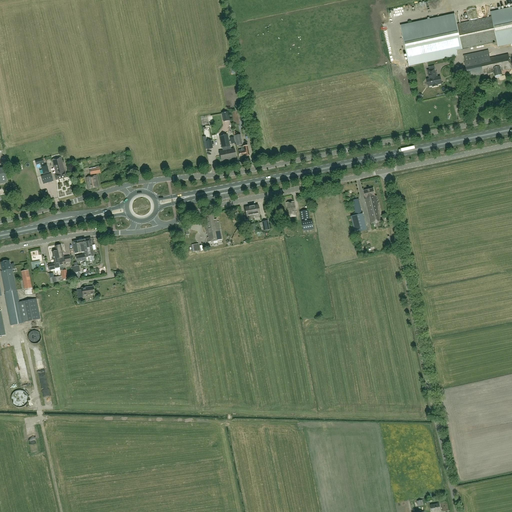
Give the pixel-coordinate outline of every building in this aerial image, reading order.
[(462,49),(497,42),(498,46),(511,42),(511,7),(491,13),(492,17),(457,24),(455,15),(401,26),(409,65),(457,55),(456,51),(458,50),(462,49)] [(484,74),(484,75),(494,73),(495,76),(496,78),(501,77),(500,75),(502,75),(501,71),(511,69),(508,54),(490,58),(488,50),(464,56),(468,77),(484,74)] [(427,80),(428,87),(432,86),(433,87),(438,86),(438,85),(442,84),(440,77),(436,78),(435,73),(436,73),(435,68),(427,70),(428,74),(430,79),(427,80)] [(223,151),(219,152),(221,161),(230,159),(227,147),(230,146),(228,138),(227,135),(224,135),(220,136),(221,140),(220,140),(223,151)] [(230,146),(227,147),(230,159),(236,158),(234,148),(231,149),(231,146),(230,146)] [(248,146),(241,147),(242,150),(239,150),(240,156),(245,155),(245,156),(250,155),(248,146)] [(61,157),(52,160),(56,174),(55,175),(57,180),(67,177),(65,172),(61,157)] [(96,167),(89,169),(90,175),(100,173),(99,166),(95,166),(96,167)] [(43,184),(53,181),(51,174),(41,176),(43,184)] [(86,178),(88,189),(99,187),(96,175),(86,178)] [(377,196),(375,196),(373,188),(364,191),(366,199),(365,199),(371,224),(381,222),(380,218),(382,217),(377,196)] [(367,230),(359,199),(352,200),(356,215),(351,216),(356,233),(367,230)] [(294,201),(286,203),(288,217),(296,216),(294,201)] [(254,206),(251,206),(254,218),(260,217),(260,213),(258,205),(254,206)] [(254,218),(251,206),(249,207),(245,208),(246,216),(247,219),(254,218)] [(309,210),(300,212),(301,220),(310,219),(309,210)] [(222,240),(219,226),(218,222),(217,222),(216,220),(214,220),(213,214),(204,215),(206,225),(204,225),(206,235),(208,234),(209,237),(207,238),(208,242),(222,240)] [(268,220),(262,222),(263,231),(270,230),(268,220)] [(302,221),(304,231),(314,229),(312,220),(302,221)] [(84,252),(85,254),(75,256),(77,262),(86,260),(86,259),(85,258),(94,256),(91,238),(83,240),(84,245),(83,245),(84,252)] [(73,242),(75,254),(84,252),(83,245),(84,245),(83,240),(73,242)] [(67,253),(64,253),(64,256),(72,255),(71,244),(66,244),(67,253)] [(58,258),(60,266),(63,265),(62,262),(65,262),(65,263),(71,262),(70,256),(63,258),(61,245),(56,246),(56,251),(58,251),(59,258),(58,258)] [(56,251),(49,252),(50,257),(53,256),(55,263),(48,265),(49,270),(55,269),(55,268),(60,268),(60,266),(58,258),(59,258),(58,251),(56,251)] [(9,261),(1,262),(2,271),(1,271),(6,295),(5,295),(11,325),(23,323),(23,322),(28,321),(40,319),(36,299),(19,302),(17,292),(16,292),(12,269),(14,268),(14,264),(10,265),(9,261)] [(35,265),(40,264),(40,261),(31,263),(33,271),(36,270),(35,265)] [(28,270),(21,271),(25,289),(32,288),(28,270)] [(66,270),(61,271),(61,276),(50,278),(50,283),(63,281),(62,279),(68,279),(66,270)] [(83,297),(83,295),(94,294),(93,287),(82,289),(76,290),(77,298),(83,297)] [(12,396),(18,407),(24,404),(20,396),(18,397),(16,394),(12,396)]
